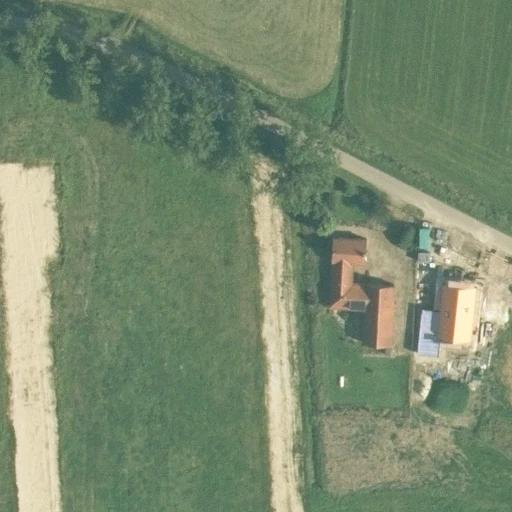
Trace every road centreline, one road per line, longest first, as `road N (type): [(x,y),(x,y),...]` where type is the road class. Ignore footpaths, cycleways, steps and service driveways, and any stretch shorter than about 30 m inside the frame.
road 1 (unclassified): [(0,21),(90,38),(511,247)]
road 2 (residential): [(23,168),(45,511)]
road 3 (residential): [(269,183),(286,511)]
